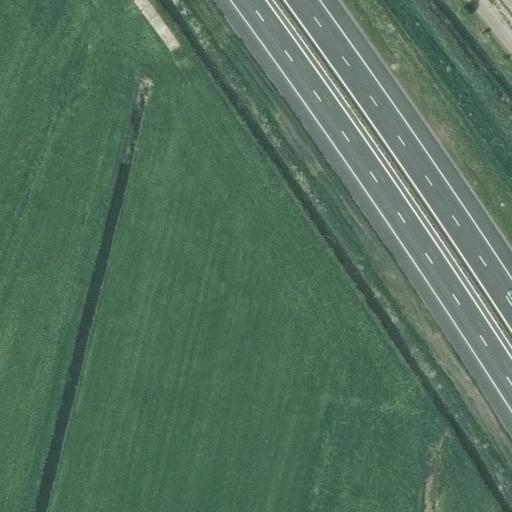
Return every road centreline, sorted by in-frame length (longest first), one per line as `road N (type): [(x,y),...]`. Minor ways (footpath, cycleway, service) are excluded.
road 1 (motorway): [(241,0),(511,394)]
road 2 (motorway): [(511,287),(312,0)]
